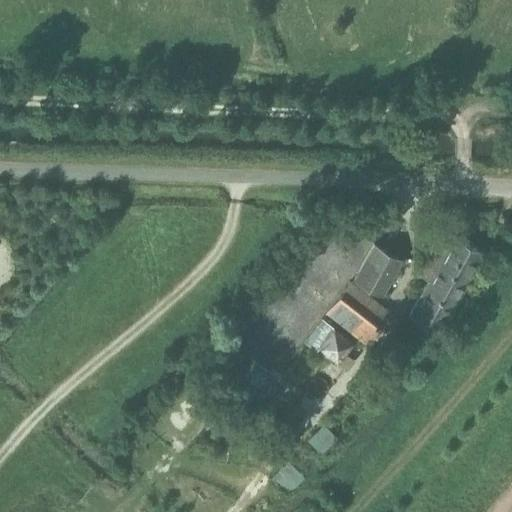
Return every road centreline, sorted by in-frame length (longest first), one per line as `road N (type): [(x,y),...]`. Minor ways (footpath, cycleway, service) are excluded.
road 1 (unclassified): [(511,187),(0,169)]
road 2 (track): [(0,457),(61,391),(216,261),(232,230),(236,177)]
road 3 (track): [(356,511),(511,343)]
road 4 (track): [(498,0),(460,119)]
